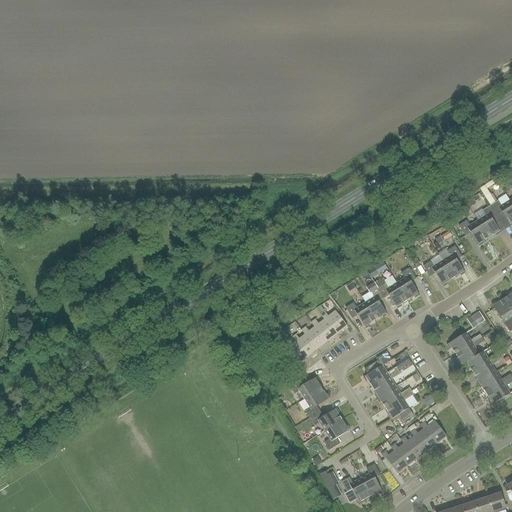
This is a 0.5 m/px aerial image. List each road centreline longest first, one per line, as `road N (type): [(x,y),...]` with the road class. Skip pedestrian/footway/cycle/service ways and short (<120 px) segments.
road 1 (primary): [(0,423),(511,99)]
road 2 (residential): [(327,465),(371,434),(339,366),(411,326)]
road 3 (residential): [(487,450),(411,326)]
road 4 (residential): [(411,326),(511,261)]
